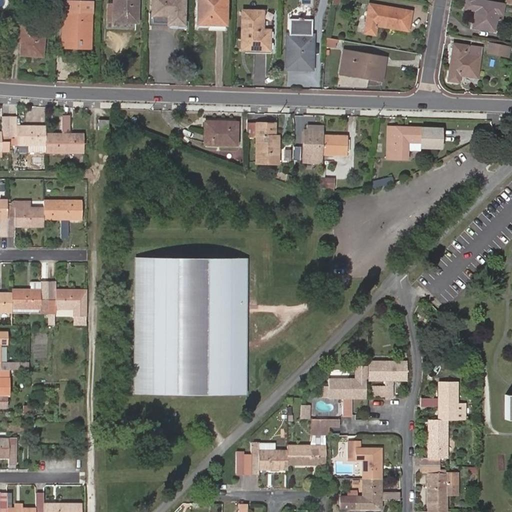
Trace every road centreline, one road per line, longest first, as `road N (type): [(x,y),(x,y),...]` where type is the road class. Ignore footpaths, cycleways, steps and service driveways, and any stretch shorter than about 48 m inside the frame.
road 1 (tertiary): [(0,89),(425,103)]
road 2 (track): [(90,511),(94,93)]
road 3 (residential): [(398,278),(158,511)]
road 4 (residential): [(409,511),(416,355),(398,278)]
road 5 (residential): [(511,165),(398,278)]
